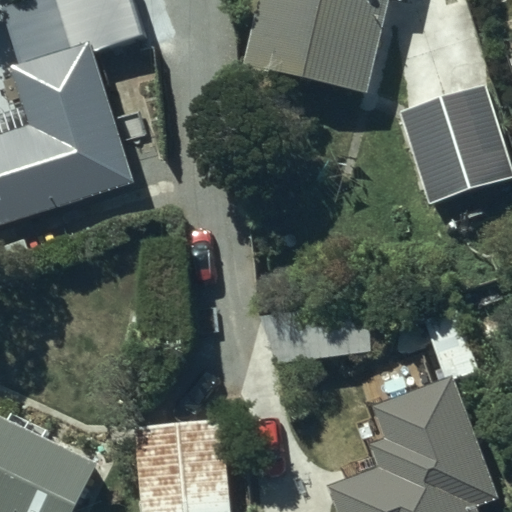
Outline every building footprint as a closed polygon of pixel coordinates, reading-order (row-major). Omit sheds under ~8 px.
[(26,109),(0,117),(0,231),(134,187),(91,60),(143,43),(128,0),(0,0),(0,15),(18,70),(13,71),(26,109)] [(256,0),(239,67),(370,100),(395,0),(256,0)] [(511,170),(483,76),(398,103),(431,212),(511,186),(511,170)] [(257,319),(273,358),(274,363),(369,353),(364,307),(257,319)] [(422,326),(444,382),(371,410),(383,441),(367,448),(375,471),(339,485),(327,490),(335,511),(473,511),(472,510),(496,501),(466,422),(449,383),(478,372),(456,313),(422,326)] [(227,511),(222,422),(132,428),(137,511),(227,511)] [(0,511),(70,511),(91,463),(0,424),(0,511)]
